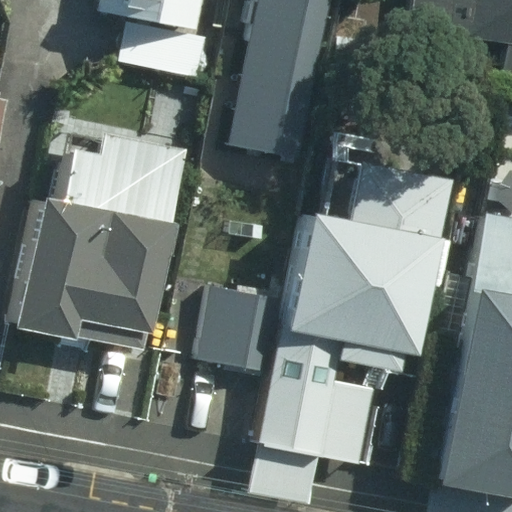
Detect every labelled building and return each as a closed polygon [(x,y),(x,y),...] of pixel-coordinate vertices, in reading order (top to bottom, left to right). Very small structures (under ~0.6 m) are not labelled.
[(95,0),(94,13),(193,29),(198,0),(95,0)] [(325,0),(253,0),(223,145),(295,161),(325,0)] [(511,0),(412,0),(409,26),(502,38),(498,79),(511,81),(511,0)] [(194,78),(201,37),(123,22),(115,63),(194,78)] [(368,40),(331,36),(328,63),(365,66),(368,40)] [(47,204),(37,201),(10,329),(135,354),(139,335),(146,336),(168,226),(165,224),(179,150),(95,134),(94,140),(60,133),(47,204)] [(357,223),(306,213),(282,331),(276,330),(252,443),(356,466),(372,391),(352,386),(356,367),(394,375),(398,357),(412,360),(438,239),(433,238),(445,182),(382,169),(372,216),(360,214),(357,223)] [(511,219),(473,212),(461,275),(440,271),(425,350),(442,352),(418,479),(511,496),(511,219)] [(276,299),(203,285),(189,358),(264,369),(276,299)] [(315,458),(251,445),(243,490),(306,503),(315,458)] [(506,511),(509,497),(418,480),(411,511),(506,511)]
